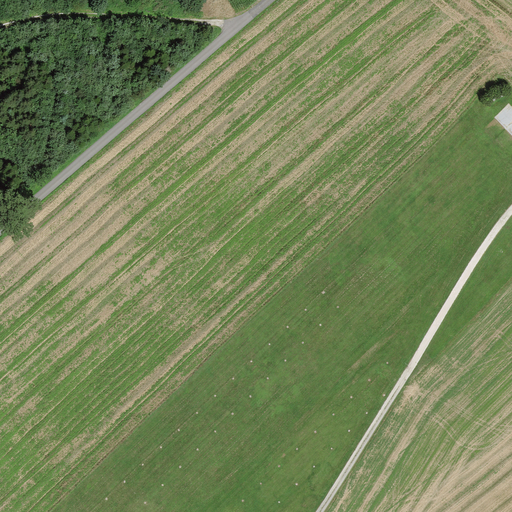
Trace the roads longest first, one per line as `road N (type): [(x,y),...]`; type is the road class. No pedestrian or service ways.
road 1 (track): [(511,209),(318,511)]
road 2 (unclassified): [(268,0),(0,229)]
road 3 (track): [(0,27),(73,14),(237,25)]
